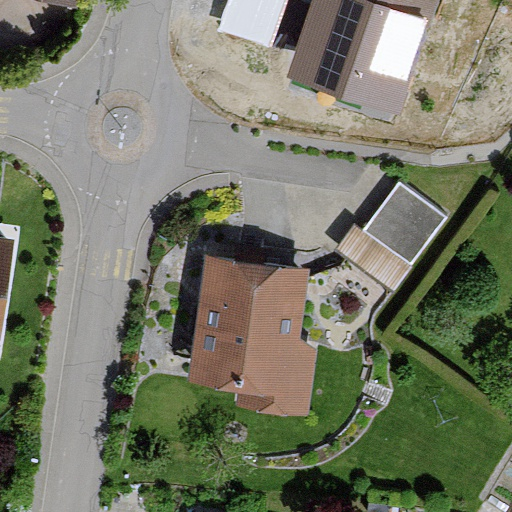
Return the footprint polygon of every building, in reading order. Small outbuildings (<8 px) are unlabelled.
[(6,0),(4,12),(65,24),(70,0),(6,0)] [(434,0),(346,0),(425,26),(434,0)] [(345,259),(396,294),(446,219),(395,185),(345,259)] [(9,240),(0,239),(0,344),(1,344),(9,240)] [(322,266),(216,254),(191,407),(304,421),(322,266)]
